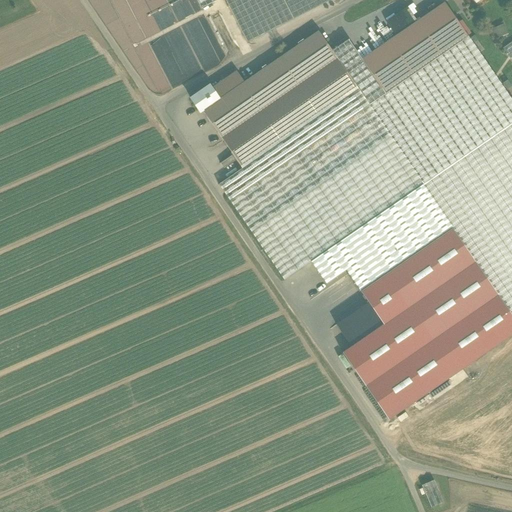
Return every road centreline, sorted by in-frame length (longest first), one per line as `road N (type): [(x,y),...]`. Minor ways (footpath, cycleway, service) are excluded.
road 1 (track): [(400,463),(82,0)]
road 2 (track): [(358,0),(154,105)]
